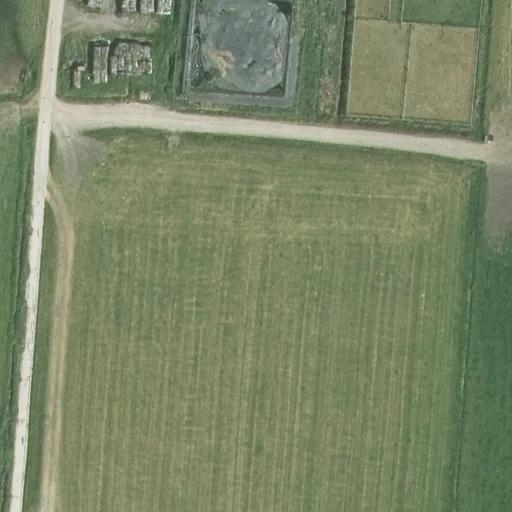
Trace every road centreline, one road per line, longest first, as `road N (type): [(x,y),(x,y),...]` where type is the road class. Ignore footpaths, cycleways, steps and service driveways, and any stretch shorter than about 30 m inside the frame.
road 1 (track): [(45,113),(488,152)]
road 2 (track): [(45,113),(15,511)]
